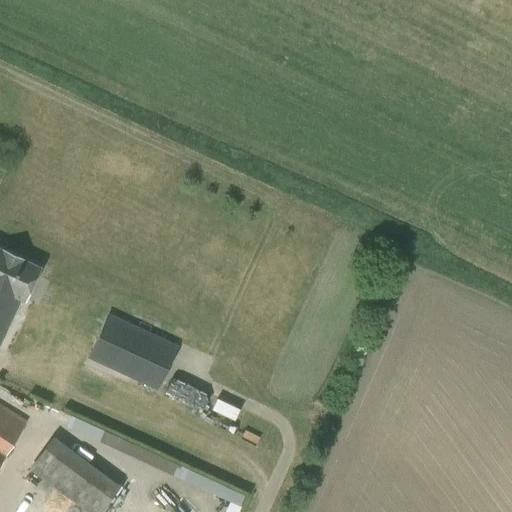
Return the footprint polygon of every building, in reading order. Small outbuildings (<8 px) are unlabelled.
[(38,268),(0,249),(0,289),(20,299),(23,300),(38,268)] [(0,340),(20,299),(0,289),(0,340)] [(85,356),(104,364),(117,371),(157,389),(177,347),(105,314),(85,356)] [(175,378),(169,397),(212,411),(218,391),(175,378)] [(222,401),(219,415),(244,419),(246,405),(222,401)] [(0,461),(26,422),(0,405),(0,461)] [(86,511),(117,511),(130,496),(53,436),(29,467),(86,511)]
